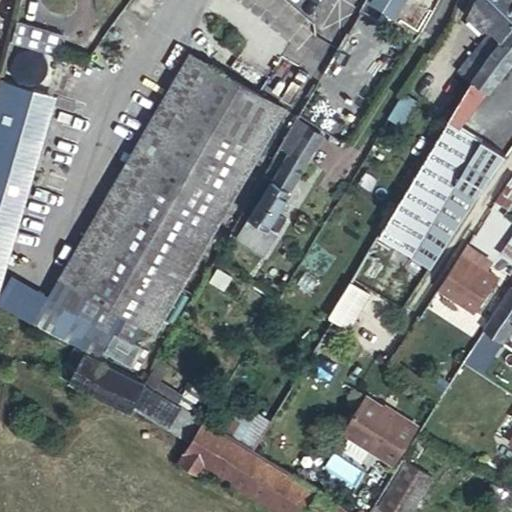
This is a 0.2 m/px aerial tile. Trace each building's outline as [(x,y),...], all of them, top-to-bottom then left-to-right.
[(511,24),(511,0),(474,0),(466,13),(479,25),(483,21),(487,25),(491,28),(473,48),(485,58),(511,24)] [(490,90),(511,62),(511,24),(485,58),(477,68),(469,77),(443,121),(449,126),(453,123),(457,125),(460,121),(486,88),(490,90)] [(58,35),(12,27),(7,47),(54,55),(58,35)] [(369,28),(356,51),(350,61),(346,68),(364,79),(388,39),(369,28)] [(350,61),(356,51),(350,47),(344,57),(350,61)] [(485,58),(473,48),(465,57),(477,68),(485,58)] [(161,163),(231,203),(286,109),(192,53),(136,149),(161,163)] [(0,178),(21,185),(47,99),(0,85),(0,178)] [(443,121),(379,232),(433,266),(479,197),(455,181),(483,137),(460,121),(457,125),(453,123),(449,126),(443,121)] [(479,197),(508,153),(483,137),(455,181),(479,197)] [(288,153),(248,218),(268,230),(313,153),(292,140),(286,151),(288,153)] [(110,250),(161,163),(136,149),(85,236),(110,250)] [(110,250),(84,294),(154,334),(231,203),(161,163),(110,250)] [(511,203),(511,176),(497,198),(510,207),(511,203)] [(0,209),(12,214),(21,185),(0,178),(0,209)] [(0,209),(0,254),(12,214),(0,209)] [(268,230),(248,218),(246,217),(235,237),(263,254),(275,234),(268,230)] [(60,279),(84,294),(110,250),(85,236),(60,279)] [(488,263),(465,248),(461,254),(484,269),(488,263)] [(484,269),(461,254),(438,289),(475,313),(497,278),(484,269)] [(329,313),(348,325),(369,289),(369,288),(372,283),(355,272),(329,313)] [(8,273),(0,292),(0,304),(36,319),(48,290),(8,273)] [(511,286),(484,330),(483,331),(502,343),(511,326),(511,286)] [(116,397),(127,377),(85,352),(71,378),(129,411),(132,407),(116,397)] [(468,355),(464,362),(473,368),(478,362),(468,355)] [(157,364),(143,387),(156,395),(170,371),(157,364)] [(143,387),(127,377),(116,397),(132,407),(190,441),(179,460),(202,473),(205,466),(281,511),(348,511),(320,491),(156,395),(143,387)] [(502,386),(495,381),(492,387),(499,391),(502,386)] [(416,429),(364,396),(341,433),(393,466),(416,429)] [(264,418),(232,405),(224,425),(256,438),(264,418)] [(402,459),(374,503),(387,511),(409,511),(432,478),(402,459)]
